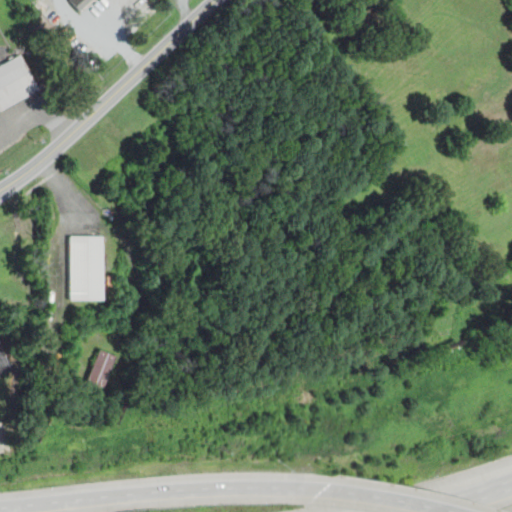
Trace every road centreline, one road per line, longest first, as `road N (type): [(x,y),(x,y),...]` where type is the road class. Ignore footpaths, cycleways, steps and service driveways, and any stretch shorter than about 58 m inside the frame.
road 1 (motorway): [(321,489),(236,486),(0,506)]
road 2 (residential): [(0,189),(215,0)]
road 3 (motorway): [(452,511),(321,489)]
